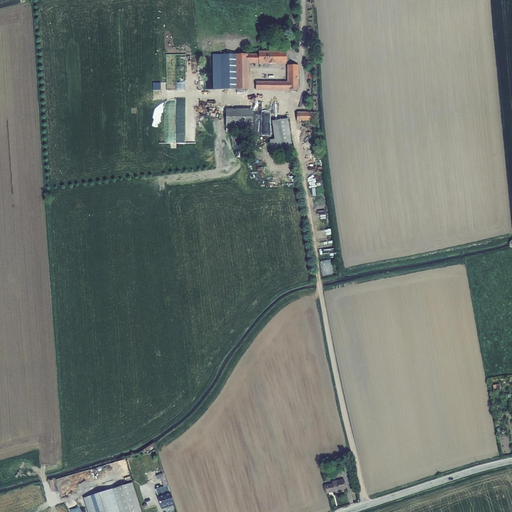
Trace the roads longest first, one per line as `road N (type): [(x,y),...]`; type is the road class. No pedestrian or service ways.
road 1 (unclassified): [(511,461),(347,511)]
road 2 (track): [(302,0),(303,94),(291,118)]
